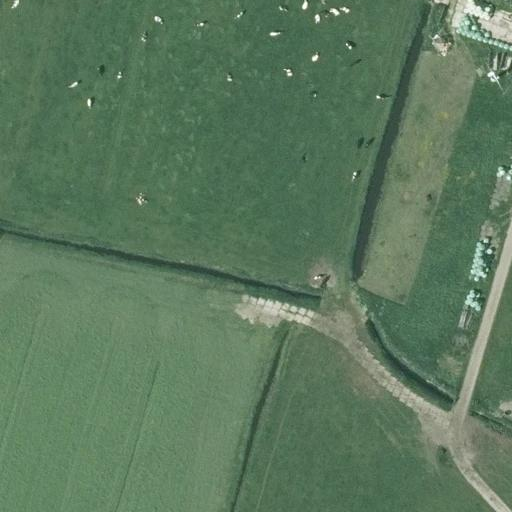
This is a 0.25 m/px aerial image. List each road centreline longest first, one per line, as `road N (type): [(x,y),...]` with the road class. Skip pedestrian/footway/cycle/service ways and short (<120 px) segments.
road 1 (track): [(503,511),(462,468),(454,423),(511,229)]
road 2 (track): [(454,423),(386,382),(350,343),(316,322),(257,303)]
